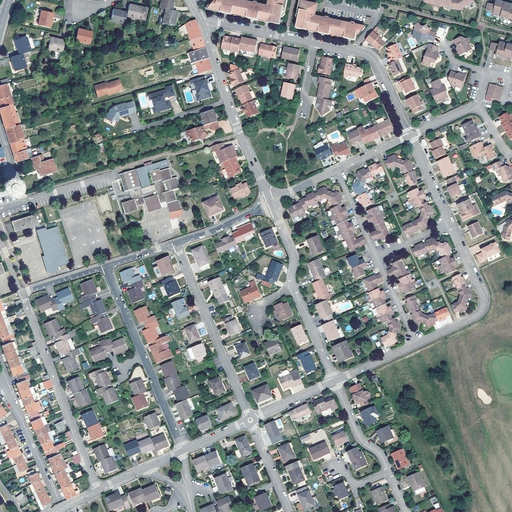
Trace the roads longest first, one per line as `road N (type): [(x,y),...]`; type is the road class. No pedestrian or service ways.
road 1 (residential): [(21,292),(98,490)]
road 2 (residential): [(201,19),(271,202)]
road 3 (residential): [(175,242),(248,415)]
road 4 (residential): [(449,222),(484,304),(416,343)]
road 5 (residential): [(409,135),(371,56),(315,42)]
road 6 (residential): [(58,502),(0,389)]
